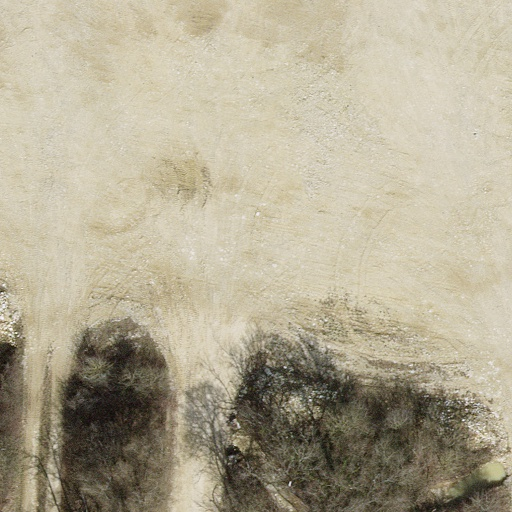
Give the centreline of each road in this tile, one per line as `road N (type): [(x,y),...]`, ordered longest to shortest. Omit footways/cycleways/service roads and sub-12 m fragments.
road 1 (track): [(0,169),(218,215),(511,261)]
road 2 (track): [(255,0),(218,215),(192,511)]
road 3 (track): [(0,138),(30,175),(44,359),(37,511)]
road 4 (track): [(442,0),(511,158)]
